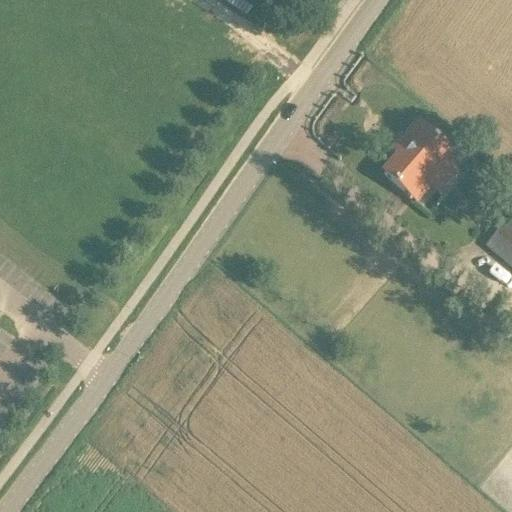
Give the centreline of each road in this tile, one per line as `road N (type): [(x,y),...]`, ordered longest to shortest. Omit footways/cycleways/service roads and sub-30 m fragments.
road 1 (tertiary): [(6,511),(378,0)]
road 2 (unknown): [(283,131),(393,230),(511,318)]
